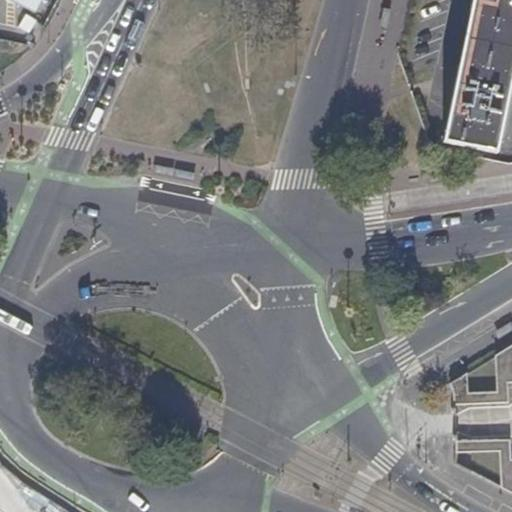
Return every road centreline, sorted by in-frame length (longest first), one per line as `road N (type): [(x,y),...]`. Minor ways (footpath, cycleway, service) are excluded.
road 1 (secondary): [(272,383),(358,377),(511,279)]
road 2 (primary): [(271,256),(301,179),(341,0)]
road 3 (secondary): [(511,222),(271,256)]
road 4 (primary): [(456,511),(272,383)]
road 5 (primary): [(123,13),(46,194)]
road 6 (primary): [(0,407),(56,463),(144,507)]
road 7 (primary): [(123,13),(0,104)]
road 8 (primary): [(46,194),(1,318)]
road 9 (primary): [(174,225),(46,194)]
road 10 (primary): [(244,511),(272,383)]
road 11 (primary): [(272,383),(280,309),(271,256)]
road 12 (primary): [(107,260),(1,318)]
road 13 (primary): [(221,298),(107,260)]
